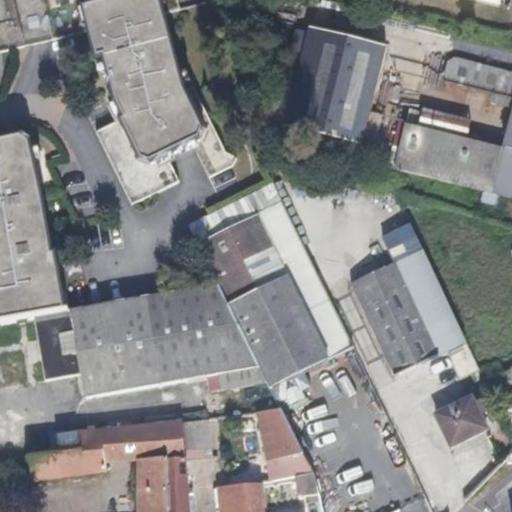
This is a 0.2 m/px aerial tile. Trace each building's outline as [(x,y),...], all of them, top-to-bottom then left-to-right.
[(181,11),(177,0),(0,0),(0,54),(88,34),(82,10),(117,0),(160,0),(165,15),(181,11)] [(227,155),(185,70),(180,71),(160,0),(117,0),(82,10),(88,34),(97,64),(103,63),(110,91),(115,108),(122,122),(97,134),(98,136),(132,208),(180,184),(168,161),(195,148),(210,180),(233,168),(238,160),(227,155)] [(376,95),(387,49),(310,30),(286,130),(363,149),(364,145),(376,148),(383,118),(387,98),(376,95)] [(511,74),(457,59),(449,64),(444,85),(492,97),(490,105),(511,110),(511,118),(504,151),(400,126),(389,170),(462,189),(511,200),(511,74)] [(52,250),(48,225),(31,145),(22,138),(0,143),(0,326),(67,314),(56,254),(53,255),(52,250)] [(289,279),(274,249),(292,240),(278,212),(261,221),(259,218),(200,247),(219,287),(267,384),(271,391),(331,362),(289,279)] [(467,345),(423,253),(397,265),(396,265),(388,249),(344,270),(396,378),(439,357),(467,345)] [(316,281),(303,254),(286,263),(332,356),(349,348),(347,344),(342,335),(316,281)] [(267,384),(219,287),(35,320),(46,382),(82,377),(87,402),(219,377),(222,392),(267,384)] [(310,392),(311,386),(305,375),(271,391),(279,408),(310,392)] [(487,415),(481,401),(474,405),(472,400),(435,418),(451,449),(488,431),(481,418),(487,415)] [(304,457),(281,412),(257,414),(267,463),(271,479),(295,477),(314,475),(304,457)] [(212,461),(209,419),(185,422),(187,454),(188,463),(212,461)] [(168,511),(168,461),(168,456),(187,454),(185,422),(183,422),(160,425),(162,461),(138,463),(138,511),(168,511)] [(162,461),(160,425),(102,431),(106,464),(137,463),(138,463),(162,461)] [(106,464),(102,431),(78,435),(81,453),(64,455),(59,456),(55,457),(29,460),(34,485),(36,485),(108,475),(106,464)] [(81,453),(78,435),(57,437),(59,456),(64,455),(81,453)] [(191,511),(188,463),(187,454),(168,456),(168,461),(168,511),(191,511)] [(318,492),(314,475),(295,477),(299,495),(318,492)] [(265,511),(263,486),(221,490),(222,511),(265,511)]
